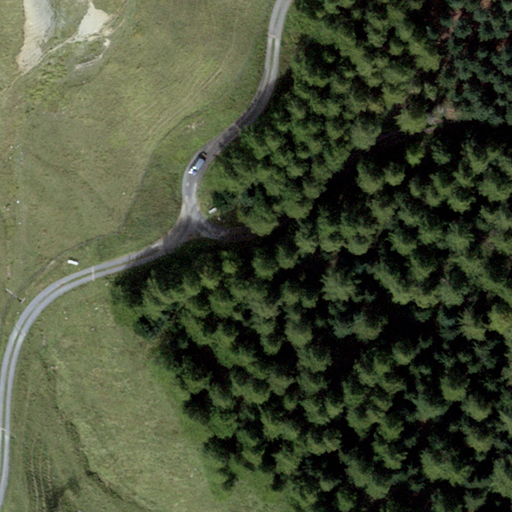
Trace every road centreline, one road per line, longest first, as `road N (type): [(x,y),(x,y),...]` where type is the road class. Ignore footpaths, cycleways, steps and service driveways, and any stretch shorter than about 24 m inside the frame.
road 1 (track): [(0,473),(9,359),(31,313),(65,285),(153,251),(193,217)]
road 2 (track): [(511,119),(434,127),(376,144),(262,230),(222,234),(193,217)]
road 3 (track): [(193,217),(194,174),(240,131),(260,99),(282,0)]
